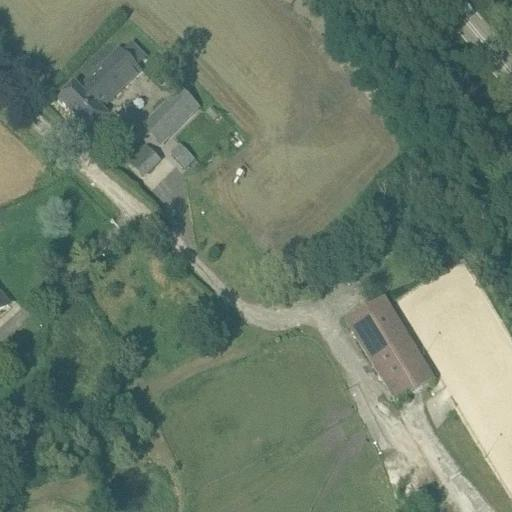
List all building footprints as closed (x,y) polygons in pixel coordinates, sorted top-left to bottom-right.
[(59,102),(91,133),(108,116),(103,110),(141,72),(137,68),(146,60),(133,45),(124,54),(120,50),(80,90),(75,86),(59,102)] [(174,133),(197,107),(179,91),(156,116),(174,133)] [(180,146),(171,154),(183,167),(192,159),(180,146)] [(218,156),(207,166),(213,172),(223,162),(218,156)] [(180,183),(178,181),(159,201),(199,237),(225,209),(188,175),(180,183)] [(0,314),(8,307),(0,297),(0,314)] [(435,382),(427,369),(382,300),(346,322),(397,405),(435,382)] [(101,396),(86,376),(66,387),(79,408),(101,396)]
